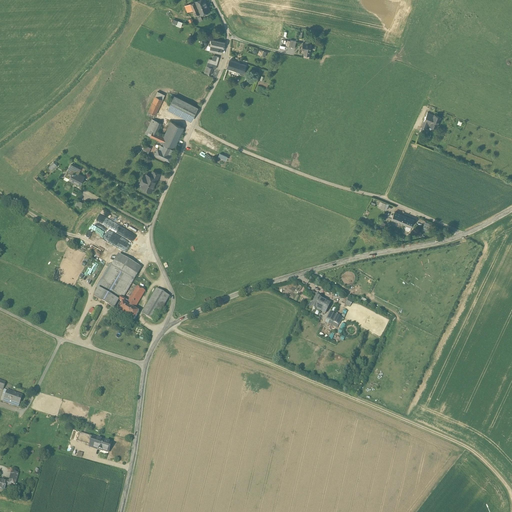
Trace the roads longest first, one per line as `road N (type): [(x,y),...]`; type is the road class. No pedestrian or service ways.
road 1 (unclassified): [(169,325),(273,281),(466,234)]
road 2 (residential): [(191,128),(466,234)]
road 3 (residential): [(169,325),(175,297),(150,228),(191,128)]
road 4 (unclassified): [(120,511),(145,366),(169,325)]
road 5 (track): [(0,193),(61,232),(115,253),(156,254)]
road 6 (residential): [(191,128),(227,54),(212,0)]
